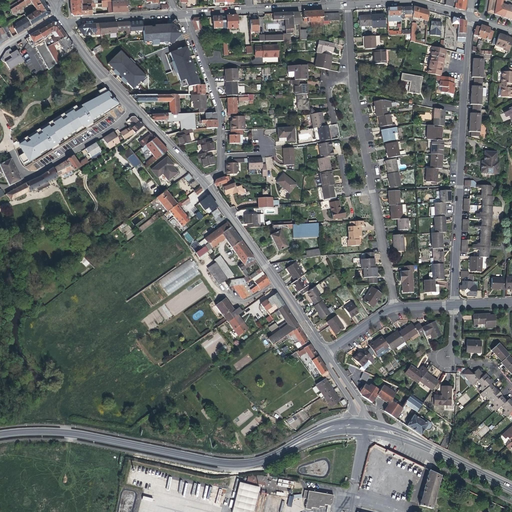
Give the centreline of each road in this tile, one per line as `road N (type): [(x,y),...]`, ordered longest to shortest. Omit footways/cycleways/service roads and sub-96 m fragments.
road 1 (tertiary): [(361,423),(311,434),(256,461),(92,433),(0,434)]
road 2 (residential): [(347,3),(350,87),(395,307)]
road 3 (residential): [(454,304),(471,16)]
road 4 (residential): [(203,181),(323,353)]
road 5 (residential): [(174,12),(347,3)]
road 6 (tertiary): [(511,488),(405,434),(361,423)]
road 7 (residential): [(133,108),(110,131),(30,176),(10,150)]
road 8 (residential): [(219,154),(218,110),(188,27),(174,12)]
road 9 (residential): [(347,3),(412,0),(471,16)]
